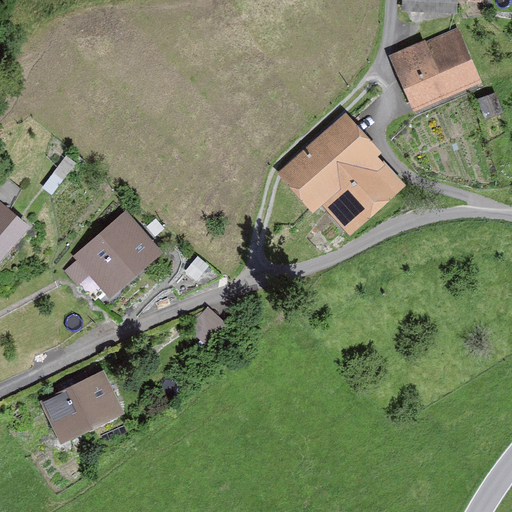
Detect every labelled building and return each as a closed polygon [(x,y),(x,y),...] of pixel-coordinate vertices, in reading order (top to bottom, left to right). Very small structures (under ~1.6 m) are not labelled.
[(454,0),(402,0),(402,8),(454,9),(454,0)] [(453,32),(397,57),(415,100),(472,75),(453,32)] [(494,97),(481,102),(487,115),(499,111),(494,97)] [(340,127),(286,174),(313,206),(331,190),(340,200),(330,208),(345,225),(391,185),(340,127)] [(25,225),(2,206),(0,208),(0,245),(10,234),(14,238),(25,225)] [(124,222),(84,256),(111,286),(150,252),(124,222)] [(206,283),(221,276),(198,254),(187,266),(206,283)] [(97,295),(108,284),(92,267),(81,278),(97,295)] [(77,305),(66,313),(82,331),(94,322),(77,305)] [(76,387),(46,401),(59,429),(77,420),(80,427),(117,409),(96,366),(82,373),(83,375),(73,380),(76,387)]
